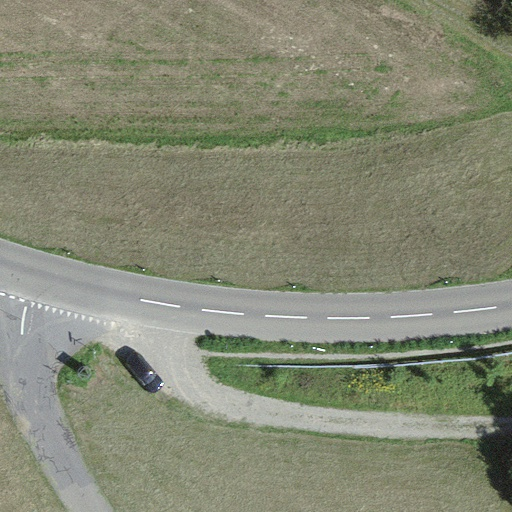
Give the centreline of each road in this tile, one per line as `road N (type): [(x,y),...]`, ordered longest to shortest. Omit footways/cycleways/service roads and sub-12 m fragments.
road 1 (unclassified): [(35,278),(237,316),(365,321),(511,306)]
road 2 (track): [(511,432),(349,426),(226,402),(176,368),(157,332),(160,306)]
road 3 (unclassified): [(35,278),(20,348),(27,383),(95,511)]
